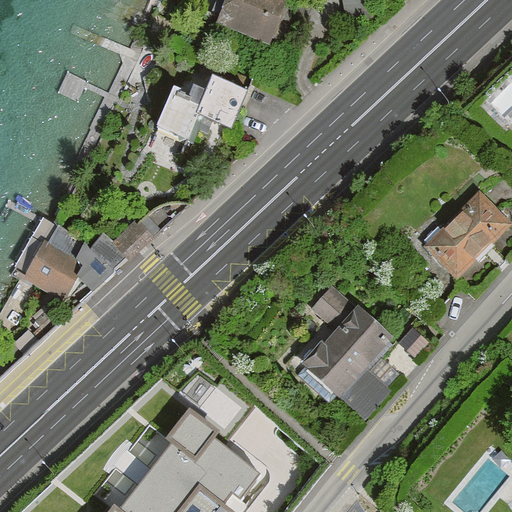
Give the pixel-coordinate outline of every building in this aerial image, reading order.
[(289,0),(229,0),(219,28),(270,49),(289,0)] [(234,132),(249,94),(217,81),(208,105),(177,92),(162,130),(192,142),(201,119),(234,132)] [(510,222),(478,191),(424,247),(455,278),(510,222)] [(153,238),(139,224),(117,245),(104,234),(92,249),(59,227),(27,282),(64,303),(80,276),(94,292),(100,287),(153,238)] [(362,312),(332,289),(312,310),(341,333),(309,369),(342,399),(394,342),(362,312)] [(202,377),(189,394),(219,416),(231,399),(202,377)] [(218,430),(190,409),(167,438),(173,442),(120,510),(115,506),(110,511),(232,511),(223,505),(232,493),(241,500),(262,474),(213,436),(218,430)]
